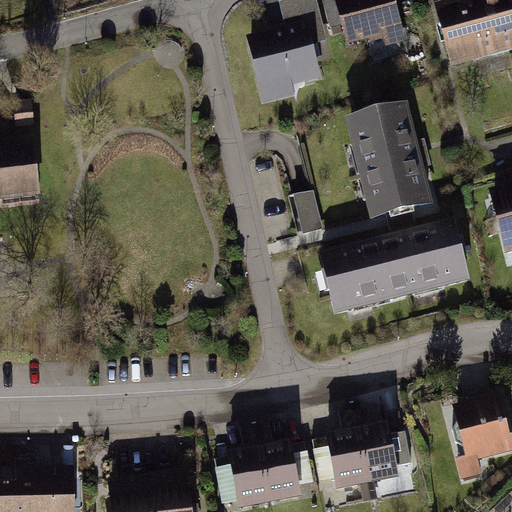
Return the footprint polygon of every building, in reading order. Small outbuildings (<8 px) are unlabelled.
[(285,28),(249,38),(267,106),(294,99),(292,90),(321,82),(313,49),(333,44),(321,0),(297,0),(279,5),(285,28)] [(398,0),(340,0),(355,52),(409,38),(398,0)] [(511,0),(504,0),(435,20),(453,83),(511,66),(511,0)] [(411,107),(349,122),(375,226),(437,210),(411,107)] [(0,203),(39,199),(33,149),(0,153),(0,203)] [(317,194),(294,200),(303,238),(327,233),(317,194)] [(511,198),(498,202),(511,253),(511,198)] [(457,220),(321,256),(339,322),(475,287),(457,220)] [(511,428),(501,391),(454,404),(468,454),(457,457),(463,479),(484,473),(480,460),(511,450),(511,428)] [(391,427),(331,440),(345,498),(405,485),(391,427)] [(291,439),(232,453),(246,511),(254,511),(305,500),(291,439)] [(77,511),(77,478),(0,477),(0,511),(77,511)] [(194,511),(191,483),(115,492),(117,511),(194,511)]
